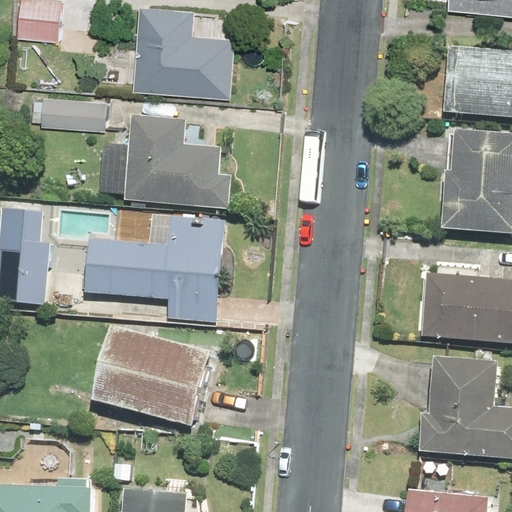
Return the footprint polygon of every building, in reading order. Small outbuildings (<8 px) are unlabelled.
[(64,0),(21,0),(19,42),(61,44),(64,0)] [(206,6),(150,2),(143,87),(241,95),(246,35),(204,31),(206,6)] [(511,46),(459,42),(453,110),(511,114),(511,46)] [(111,100),(46,96),(44,128),(109,131),(111,100)] [(197,117),(142,113),(134,199),(237,208),(240,174),(228,173),(230,146),(194,143),(197,117)] [(511,227),(511,129),(470,126),(467,168),(456,168),(452,224),(511,227)] [(9,202),(0,291),(0,292),(53,297),(58,239),(47,238),(51,206),(9,202)] [(225,320),(233,219),(180,215),(178,244),(97,238),(93,292),(178,299),(176,317),(225,320)] [(511,277),(435,271),(429,335),(511,341),(511,277)] [(128,318),(106,395),(205,423),(227,347),(128,318)] [(511,403),(508,403),(511,357),(447,352),(442,410),(433,410),(430,450),(511,455),(511,403)] [(71,483),(0,480),(0,511),(104,511),(105,485),(99,484),(99,476),(71,475),(71,483)] [(201,511),(203,490),(139,485),(136,511),(201,511)] [(499,511),(501,493),(422,486),(419,511),(499,511)]
